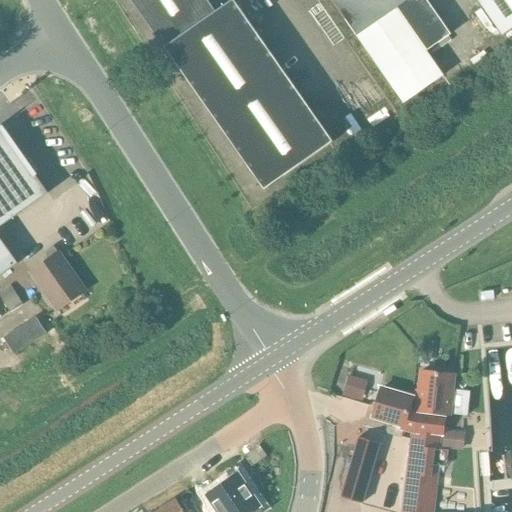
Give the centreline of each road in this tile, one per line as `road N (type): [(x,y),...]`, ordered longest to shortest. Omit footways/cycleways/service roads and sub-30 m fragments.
road 1 (unclassified): [(273,358),(62,34)]
road 2 (secondary): [(273,358),(511,204)]
road 3 (secondary): [(273,358),(37,511)]
road 4 (residential): [(108,511),(292,392)]
road 5 (unclassified): [(305,511),(309,453),(292,392)]
